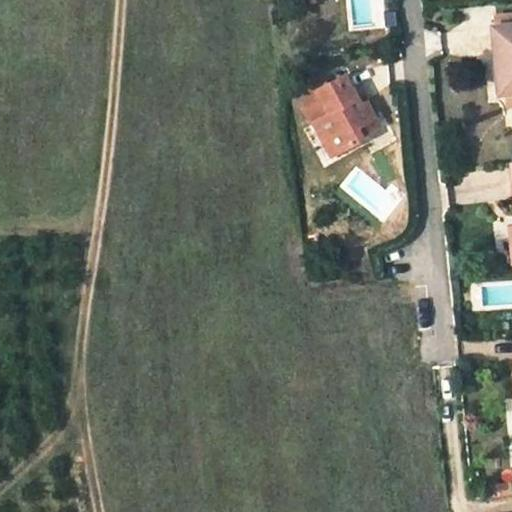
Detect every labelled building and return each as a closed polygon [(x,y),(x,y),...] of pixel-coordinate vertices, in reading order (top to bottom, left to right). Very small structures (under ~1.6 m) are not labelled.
[(511,92),(511,24),(495,26),(498,63),(502,63),(505,93),(511,92)] [(505,93),(502,63),(492,64),(495,94),(505,93)] [(345,75),(318,89),(331,114),(321,119),(340,154),(365,140),(363,136),(358,127),(375,118),(366,102),(361,105),(357,97),(345,75)] [(362,95),(357,97),(361,105),(366,102),(362,95)] [(358,127),(363,136),(380,126),(375,118),(358,127)] [(340,154),(321,119),(314,123),(333,157),(340,154)] [(489,488),(490,498),(508,496),(507,486),(489,488)]
